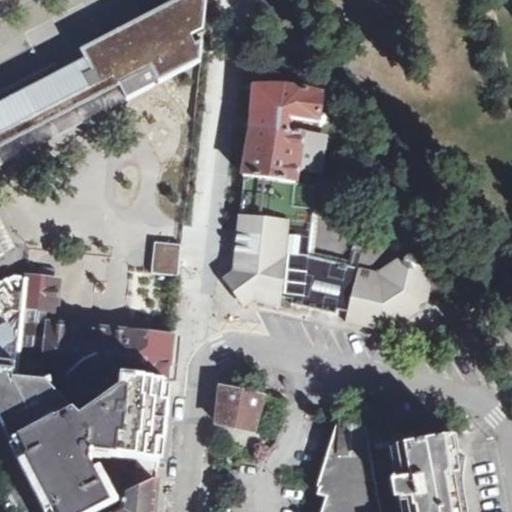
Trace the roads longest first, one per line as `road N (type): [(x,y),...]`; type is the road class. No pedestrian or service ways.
road 1 (residential): [(511,453),(494,412),(464,394),(239,344),(214,353)]
road 2 (residential): [(186,511),(200,375),(214,353)]
